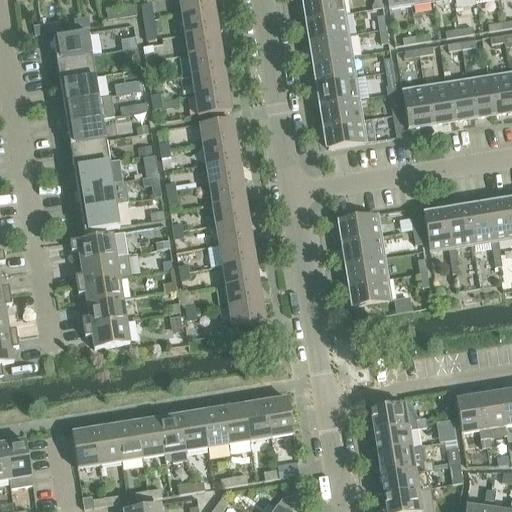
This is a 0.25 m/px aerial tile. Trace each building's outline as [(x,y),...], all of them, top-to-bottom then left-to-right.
[(215,13),(212,0),(178,0),(181,18),(215,13)] [(343,18),(339,0),(314,0),(303,2),(307,23),(343,18)] [(410,7),(408,0),(386,0),(388,10),(410,7)] [(151,14),(150,6),(140,8),(141,15),(151,14)] [(136,19),(135,9),(128,10),(129,20),(136,19)] [(129,20),(128,10),(120,11),(122,21),(129,20)] [(122,21),(120,11),(113,12),(114,22),(122,21)] [(114,22),(113,12),(106,13),(107,23),(114,22)] [(218,33),(215,13),(181,18),(184,39),(218,33)] [(153,21),(151,14),(141,15),(142,23),(153,21)] [(346,39),(343,18),(307,23),(310,45),(346,39)] [(385,33),(383,19),(377,20),(379,34),(385,33)] [(91,30),(89,20),(82,21),(83,31),(91,30)] [(83,31),(82,21),(75,22),(77,32),(83,31)] [(154,28),(153,25),(153,21),(142,23),(144,30),(154,28)] [(511,30),(511,22),(500,25),(502,32),(511,30)] [(502,32),(500,25),(487,27),(488,34),(502,32)] [(48,27),(41,28),(42,37),(50,36),(48,27)] [(42,37),(41,28),(34,29),(35,38),(42,37)] [(155,36),(154,31),(154,28),(144,30),(145,38),(155,36)] [(473,37),(472,30),(458,32),(459,39),(473,37)] [(459,39),(458,32),(444,34),(445,41),(459,39)] [(221,53),(218,33),(184,39),(187,59),(221,53)] [(387,47),(385,33),(379,34),(381,48),(387,47)] [(92,58),(88,36),(52,42),(56,64),(92,58)] [(156,43),(155,37),(155,36),(145,38),(146,45),(156,43)] [(430,43),(428,37),(415,39),(416,46),(430,43)] [(511,49),(511,37),(503,39),(504,46),(505,51),(511,49)] [(349,61),(346,39),(310,45),(313,66),(349,61)] [(416,46),(415,39),(402,41),(403,48),(416,46)] [(504,46),(503,39),(489,41),(491,48),(504,46)] [(137,50),(135,40),(120,42),(122,53),(125,52),(137,50)] [(475,51),(474,43),(460,46),(461,53),(475,51)] [(461,53),(460,46),(446,48),(447,55),(461,53)] [(139,65),(137,50),(125,52),(128,67),(139,65)] [(431,58),(430,50),(417,53),(418,60),(431,58)] [(224,74),(221,53),(187,59),(191,79),(224,74)] [(418,60),(417,53),(403,55),(404,62),(418,60)] [(155,64),(154,57),(144,59),(145,66),(155,64)] [(95,79),(92,58),(56,64),(59,85),(95,79)] [(353,82),(349,61),(313,66),(317,88),(353,82)] [(392,76),(390,62),(383,63),(385,77),(392,76)] [(156,71),(155,64),(145,66),(146,73),(156,71)] [(228,94),(224,74),(191,79),(194,99),(228,94)] [(394,89),(392,76),(385,77),(388,89),(388,90),(394,89)] [(511,113),(511,93),(509,78),(488,82),(494,116),(511,113)] [(99,101),(95,79),(59,85),(63,107),(99,101)] [(356,104),(353,82),(317,88),(320,109),(356,104)] [(494,116),(488,82),(466,86),(472,120),(494,116)] [(141,84),(124,87),(126,96),(143,94),(141,84)] [(472,120),(466,86),(444,89),(450,124),(472,120)] [(388,89),(385,90),(387,99),(396,97),(394,89),(388,90),(388,89)] [(450,124),(444,89),(423,93),(428,127),(450,124)] [(428,127),(423,93),(401,96),(407,131),(428,127)] [(231,114),(228,94),(194,99),(197,120),(231,114)] [(161,105),(160,97),(150,99),(151,106),(161,105)] [(110,99),(99,101),(63,107),(66,128),(102,123),(113,121),(110,99)] [(359,125),(356,104),(320,109),(323,131),(359,125)] [(162,112),(161,105),(151,106),(152,113),(162,112)] [(399,119),(397,105),(390,106),(393,120),(399,119)] [(146,106),(119,111),(120,119),(147,115),(146,106)] [(402,132),(399,119),(393,120),(395,134),(402,132)] [(234,143),(231,122),(198,128),(201,148),(234,143)] [(106,144),(102,123),(66,128),(70,150),(106,144)] [(363,147),(359,125),(323,131),(327,152),(363,147)] [(147,128),(136,130),(137,139),(148,137),(147,128)] [(237,163),(234,143),(201,148),(204,168),(237,163)] [(109,165),(106,144),(70,150),(73,171),(109,165)] [(169,153),(168,146),(158,147),(159,154),(169,153)] [(150,150),(138,152),(139,160),(139,161),(142,160),(152,159),(151,158),(150,150)] [(170,160),(169,153),(159,154),(160,161),(170,160)] [(121,163),(109,165),(73,171),(76,193),(124,185),(121,163)] [(241,183),(237,163),(204,168),(207,188),(241,183)] [(156,173),(144,175),(146,181),(158,180),(156,173)] [(146,181),(142,182),(143,190),(151,189),(159,188),(159,187),(158,185),(158,180),(146,181)] [(244,203),(241,183),(207,188),(211,208),(244,203)] [(128,207),(124,185),(76,193),(80,214),(116,208),(128,207)] [(176,193),(174,186),(164,188),(166,195),(176,193)] [(177,201),(176,193),(166,195),(167,202),(177,201)] [(247,223),(244,203),(211,208),(214,229),(247,223)] [(511,241),(511,223),(509,205),(488,209),(494,244),(497,244),(511,241)] [(120,230),(116,208),(80,214),(83,236),(120,230)] [(494,244),(488,209),(467,212),(472,248),(490,245),(492,258),(499,257),(497,244),(494,244)] [(472,248),(467,212),(446,216),(451,251),(454,251),(472,248)] [(163,214),(149,217),(151,224),(164,222),(163,214)] [(451,251),(446,216),(424,220),(430,255),(448,252),(450,265),(456,264),(454,251),(451,251)] [(377,240),(374,219),(339,224),(342,246),(377,240)] [(419,234),(417,220),(411,221),(413,235),(419,234)] [(250,243),(247,223),(214,229),(217,249),(250,243)] [(182,234),(181,227),(171,228),(172,235),(182,234)] [(183,241),(182,234),(172,235),(173,242),(183,241)] [(421,247),(419,234),(413,235),(415,248),(421,247)] [(127,258),(124,236),(69,245),(71,256),(77,255),(79,266),(116,259),(127,258)] [(381,262),(377,240),(342,246),(346,267),(381,262)] [(254,264),(250,243),(217,249),(220,269),(254,264)] [(168,244),(156,246),(157,253),(169,252),(168,244)] [(502,271),(499,257),(492,258),(494,272),(502,271)] [(131,280),(127,258),(116,259),(79,266),(81,278),(74,279),(75,289),(119,282),(131,280)] [(384,283),(381,262),(346,267),(349,289),(384,283)] [(426,277),(424,263),(418,264),(420,278),(426,277)] [(170,264),(162,266),(163,274),(171,273),(170,264)] [(257,284),(254,264),(220,269),(224,289),(257,284)] [(459,278),(456,264),(450,265),(452,279),(459,278)] [(188,274),(187,267),(177,269),(178,275),(188,274)] [(190,281),(188,274),(178,275),(179,283),(190,281)] [(428,291),(426,277),(420,278),(422,292),(428,291)] [(123,303),(119,282),(75,289),(77,299),(84,297),(86,309),(123,303)] [(387,305),(384,283),(349,289),(352,310),(387,305)] [(260,304),(257,284),(224,289),(227,309),(260,304)] [(0,300),(10,299),(8,290),(1,291),(0,286),(0,300)] [(174,286),(163,287),(165,296),(176,295),(174,286)] [(0,322),(6,321),(4,311),(11,310),(10,299),(0,300),(0,322)] [(126,324),(123,303),(86,309),(88,321),(81,322),(82,331),(126,324)] [(263,324),(260,304),(227,309),(230,329),(263,324)] [(195,314),(194,307),(184,309),(185,316),(195,314)] [(178,308),(169,310),(170,317),(179,316),(178,308)] [(196,322),(195,314),(185,316),(186,323),(196,322)] [(180,320),(169,321),(171,332),(176,336),(182,335),(182,330),(181,326),(180,320)] [(0,344),(16,342),(14,333),(8,334),(6,321),(0,322),(0,344)] [(130,346),(126,324),(82,331),(84,340),(90,339),(93,353),(130,346)] [(12,365),(10,352),(17,351),(16,342),(0,344),(0,378),(4,378),(2,367),(12,365)] [(511,394),(499,396),(504,431),(511,429),(511,394)] [(504,431),(499,396),(477,399),(483,434),(478,435),(480,444),(489,442),(489,445),(506,443),(504,431)] [(483,434),(477,399),(456,403),(461,438),(478,435),(483,434)] [(293,438),(287,402),(264,405),(271,441),(293,438)] [(271,441),(264,405),(243,409),(249,445),(271,441)] [(418,423),(410,406),(369,412),(373,436),(407,430),(408,434),(420,433),(418,423)] [(249,445),(243,409),(223,412),(228,448),(249,445)] [(228,448),(223,412),(200,416),(206,452),(228,448)] [(450,414),(441,415),(443,424),(451,423),(451,422),(450,414)] [(206,452),(200,416),(179,419),(185,455),(206,452)] [(185,455),(179,419),(158,422),(163,458),(164,464),(171,463),(171,467),(186,464),(185,455)] [(163,458),(158,422),(135,426),(142,462),(163,458)] [(426,432),(425,427),(424,422),(418,423),(420,433),(426,432)] [(142,462),(135,426),(115,429),(121,465),(142,462)] [(121,465),(115,429),(94,433),(100,469),(121,465)] [(411,451),(408,434),(407,430),(373,436),(376,456),(411,451)] [(100,469),(94,433),(72,436),(77,472),(100,469)] [(490,451),(489,445),(489,442),(480,444),(481,452),(490,451)] [(3,447),(8,483),(10,493),(32,489),(25,444),(3,447)] [(0,447),(0,484),(8,483),(3,447),(0,447)] [(421,449),(411,451),(376,456),(380,478),(425,471),(424,466),(421,449)] [(458,465),(456,451),(445,453),(447,467),(458,465)] [(506,461),(497,462),(498,469),(508,468),(506,461)] [(298,478),(296,466),(278,469),(280,481),(298,478)] [(431,485),(431,483),(430,481),(428,479),(427,479),(426,475),(425,471),(380,478),(383,499),(428,492),(428,488),(429,487),(430,486),(431,485)] [(277,482),(276,473),(263,476),(265,484),(277,482)] [(511,477),(502,476),(501,486),(511,487),(511,477)] [(247,487),(246,479),(233,481),(234,489),(247,487)] [(234,489),(233,481),(220,483),(221,491),(234,489)] [(303,496),(301,484),(292,486),(294,498),(303,496)] [(204,494),(203,486),(190,488),(192,496),(204,494)] [(192,496),(190,488),(177,490),(179,498),(192,496)] [(161,501),(160,492),(147,494),(149,503),(161,501)] [(431,511),(428,492),(383,499),(385,511),(431,511)] [(492,503),(494,495),(484,493),(483,502),(492,503)] [(149,503),(147,494),(135,496),(136,505),(149,503)] [(92,500),(81,502),(83,511),(93,511),(92,504),(92,500)] [(119,508),(117,500),(105,502),(106,510),(119,508)] [(106,510),(105,502),(92,504),(93,511),(106,510)] [(224,511),(228,507),(221,502),(213,511),(224,511)] [(486,511),(490,511),(491,511),(492,503),(483,502),(482,511),(465,509),(464,511),(486,511)]
